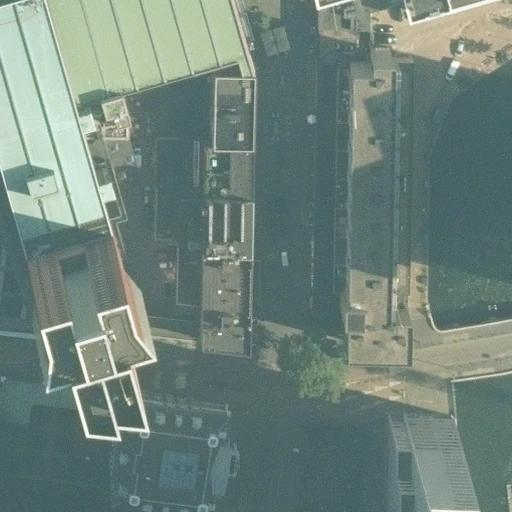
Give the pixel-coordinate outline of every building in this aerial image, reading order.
[(49,13),(45,0),(0,0),(0,326),(52,332),(59,333),(47,293),(22,300),(26,262),(18,235),(105,207),(101,192),(117,186),(109,156),(92,161),(85,137),(82,128),(49,13)] [(45,0),(49,13),(82,128),(125,132),(125,109),(117,79),(188,59),(250,60),(233,0),(45,0)] [(390,0),(313,0),(316,24),(348,25),(368,25),(368,6),(390,0)] [(441,0),(402,0),(405,10),(441,0)] [(367,57),(367,47),(367,32),(368,25),(348,25),(316,24),(315,56),(367,57)] [(407,290),(409,174),(411,58),(388,57),(388,47),(367,47),(367,57),(315,56),(314,113),(315,113),(315,115),(312,316),(314,316),(314,325),(342,325),(342,341),(404,342),(405,304),(400,304),(400,289),(407,290)] [(117,79),(125,109),(144,109),(144,133),(154,133),(177,133),(249,135),(251,60),(250,60),(188,59),(117,79)] [(144,109),(125,109),(125,132),(144,133),(144,109)] [(248,186),(249,137),(249,135),(177,133),(154,133),(153,184),(248,186)] [(247,243),(248,188),(248,186),(153,184),(152,233),(175,234),(175,242),(247,243)] [(22,300),(47,293),(59,333),(128,339),(131,335),(134,330),(136,327),(137,325),(138,322),(132,301),(123,269),(137,265),(115,240),(105,207),(18,235),(26,262),(22,300)] [(247,243),(175,242),(174,299),(198,302),(198,310),(246,311),(246,302),(247,302),(247,300),(246,300),(247,253),(247,251),(247,243)] [(138,301),(132,301),(138,322),(137,325),(136,327),(134,330),(198,338),(198,334),(198,328),(198,317),(141,311),(138,301)] [(246,311),(198,310),(198,317),(198,328),(198,334),(245,340),(246,327),(246,311)] [(128,339),(59,333),(52,332),(52,335),(52,338),(53,340),(54,342),(57,346),(62,349),(67,351),(73,353),(80,353),(88,353),(96,353),(104,351),(109,350),(114,348),(121,344),(124,342),(127,340),(128,339)] [(0,373),(0,418),(24,422),(27,419),(29,404),(32,402),(66,406),(80,408),(98,410),(101,408),(110,401),(122,403),(124,390),(86,385),(86,384),(82,384),(45,379),(40,378),(40,379),(3,374),(3,373),(0,373)] [(124,390),(122,403),(120,413),(116,412),(114,423),(108,465),(112,465),(109,489),(211,504),(212,502),(212,501),(216,477),(218,478),(225,431),(223,431),(226,407),(226,405),(226,404),(124,389),(124,390)] [(460,511),(458,477),(450,477),(449,477),(443,418),(395,417),(395,416),(392,416),(392,417),(377,417),(376,457),(374,458),(373,459),(372,459),(372,460),(372,461),(371,462),(372,463),(372,464),(373,465),(373,466),(374,466),(376,467),(375,511),(460,511)]
